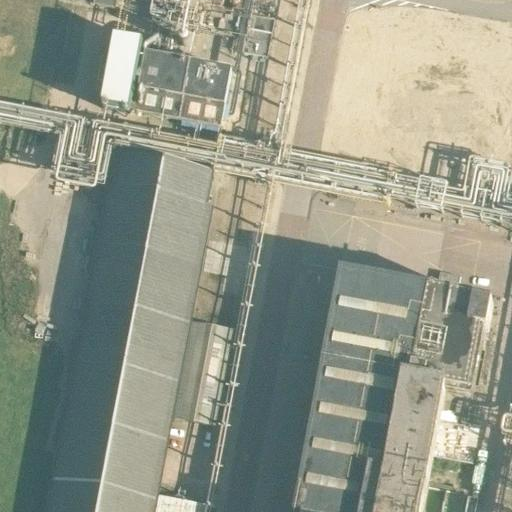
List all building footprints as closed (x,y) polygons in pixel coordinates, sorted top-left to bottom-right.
[(98,0),(97,7),(115,10),(116,0),(98,0)] [(158,0),(154,23),(201,32),(238,39),(243,17),(206,10),(207,0),(158,0)] [(243,56),(268,61),(271,45),(270,45),(274,24),(250,20),(243,56)] [(232,74),(147,59),(138,111),(184,120),(222,127),(232,74)] [(107,157),(64,149),(60,175),(103,183),(107,157)] [(149,511),(212,177),(122,160),(54,511),(149,511)] [(475,305),(421,295),(406,384),(437,390),(468,395),(481,333),(488,335),(493,308),(476,304),(475,305)] [(176,421),(216,428),(233,334),(194,326),(176,421)] [(0,511),(29,511),(56,368),(0,356),(0,511)] [(414,511),(437,390),(406,384),(383,511),(414,511)]
